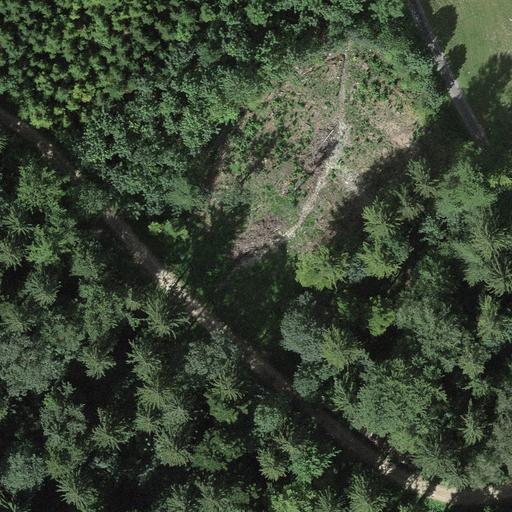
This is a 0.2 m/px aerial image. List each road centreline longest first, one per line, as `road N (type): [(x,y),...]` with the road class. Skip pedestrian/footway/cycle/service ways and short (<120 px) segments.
road 1 (track): [(0,114),(39,141),(104,216),(372,452),(429,483),(511,485)]
road 2 (track): [(511,192),(413,0)]
